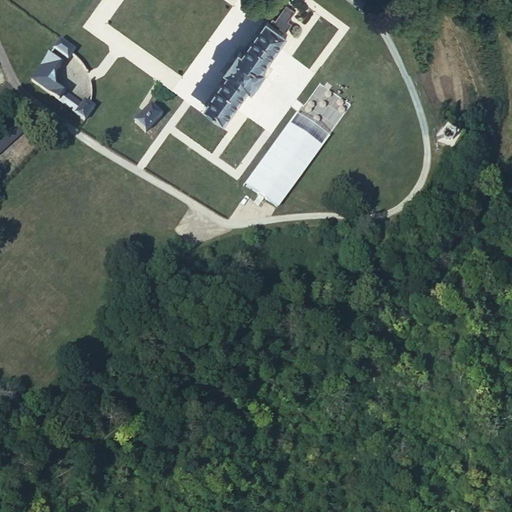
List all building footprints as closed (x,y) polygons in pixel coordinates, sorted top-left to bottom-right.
[(274,18),(271,21),(286,33),(292,23),(289,19),(296,9),(287,4),(277,20),(274,18)] [(231,71),(206,105),(226,120),(251,85),(254,87),(267,69),(264,67),(287,34),(286,33),(271,21),(268,20),(244,53),(241,51),(228,68),(231,71)] [(62,40),(55,49),(68,59),(69,58),(73,53),(75,50),(62,40)] [(73,53),(69,58),(71,59),(74,63),(77,66),(82,74),(90,73),(89,71),(84,64),(81,60),(77,56),(73,53)] [(50,54),(30,80),(55,99),(59,102),(65,93),(57,87),(53,72),(61,63),(50,54)] [(88,94),(87,102),(93,107),(94,99),(94,93),(92,81),(86,84),(88,94)] [(319,84),(296,115),(329,138),(351,107),(319,84)] [(59,102),(61,103),(69,109),(75,100),(65,93),(59,102)] [(75,100),(69,109),(85,122),(96,109),(93,107),(87,102),(86,101),(82,106),(75,100)] [(151,105),(135,122),(146,133),(163,116),(151,105)] [(329,138),(296,115),(245,185),(278,208),(329,138)] [(445,135),(443,139),(443,141),(443,144),(447,147),(451,146),(454,143),(454,138),(450,134),(445,135)]
